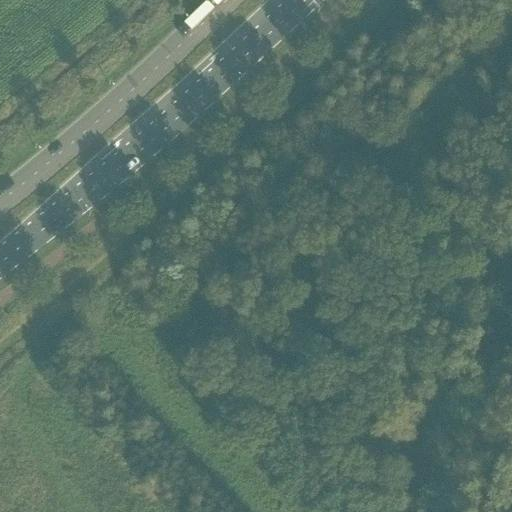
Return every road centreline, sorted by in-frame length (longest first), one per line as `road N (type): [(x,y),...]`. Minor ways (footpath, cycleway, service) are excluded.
road 1 (secondary): [(0,263),(101,186),(304,0)]
road 2 (secondary): [(232,0),(0,203)]
